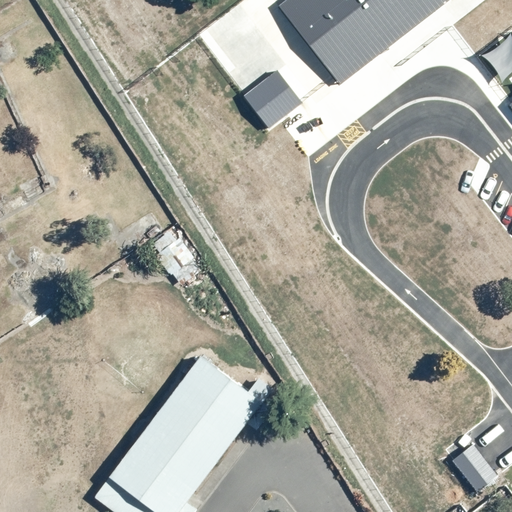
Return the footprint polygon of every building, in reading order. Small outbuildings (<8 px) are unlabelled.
[(157,0),(97,0),(139,53),(176,24),(157,0)] [(287,0),(278,8),(338,84),(445,0),(287,0)] [(423,214),(360,133),(328,157),(354,190),(311,223),(337,258),(381,224),(392,238),(423,214)] [(285,191),(249,216),(431,454),(419,462),(450,502),(461,494),(471,506),(505,480),(285,191)] [(511,198),(500,208),(511,223),(511,198)] [(154,244),(161,254),(157,256),(171,275),(174,273),(181,285),(199,274),(191,262),(196,258),(183,238),(179,241),(172,231),(154,244)] [(510,326),(442,241),(419,258),(426,267),(418,274),(437,297),(395,331),(423,366),(463,334),(489,366),(511,347),(511,345),(501,333),(510,326)] [(185,352),(72,492),(96,511),(160,511),(248,403),(185,352)] [(511,368),(499,378),(510,393),(467,427),(496,464),(505,458),(508,461),(511,457),(511,368)] [(281,511),(270,497),(250,511),(281,511)]
